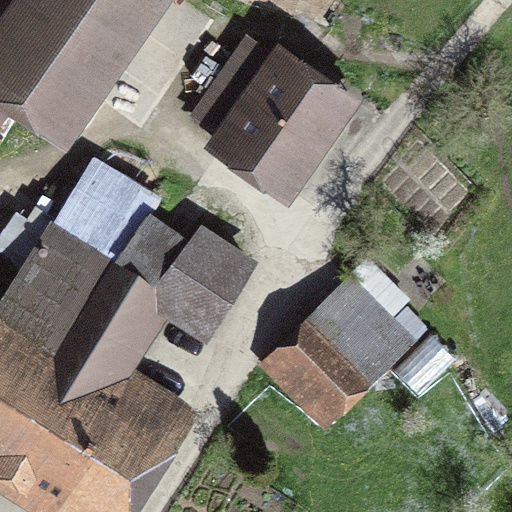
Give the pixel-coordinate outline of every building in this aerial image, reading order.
[(0,84),(62,127),(150,0),(28,0),(0,40),(0,84)] [(340,100),(282,60),(226,141),(283,181),(340,100)] [(119,347),(150,299),(107,271),(113,260),(52,224),(18,279),(0,267),(0,455),(88,511),(102,511),(162,419),(99,379),(119,347)] [(200,228),(150,299),(200,329),(245,257),(200,228)] [(412,340),(352,278),(279,353),(324,400),(356,368),(370,382),(412,340)]
